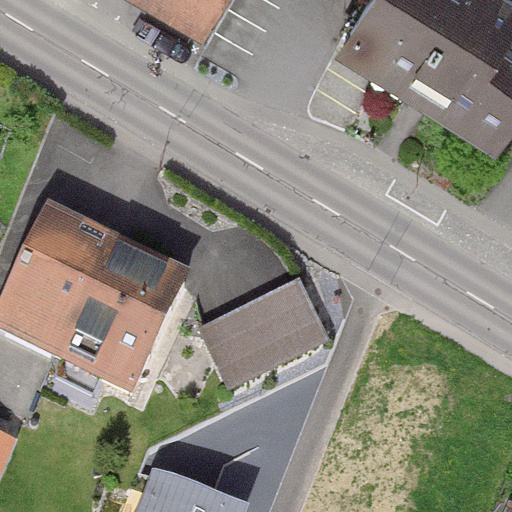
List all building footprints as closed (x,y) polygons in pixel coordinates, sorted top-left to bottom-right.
[(209,0),(186,0),(204,9),(209,0)] [(511,2),(507,0),(371,0),(333,61),(496,162),(511,136),(511,2)] [(182,279),(52,217),(1,323),(131,385),(182,279)] [(300,277),(198,327),(228,389),(330,338),(300,277)] [(242,511),(157,480),(144,511),(242,511)]
